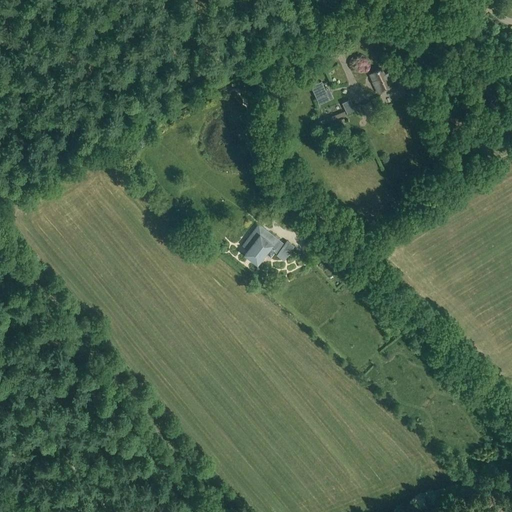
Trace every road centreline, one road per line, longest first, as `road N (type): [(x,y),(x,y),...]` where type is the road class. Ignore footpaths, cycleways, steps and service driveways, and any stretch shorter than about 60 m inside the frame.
road 1 (unclassified): [(511,420),(328,234),(279,166),(275,115),(293,67),(311,47),(420,0)]
road 2 (track): [(0,258),(73,310),(233,511)]
